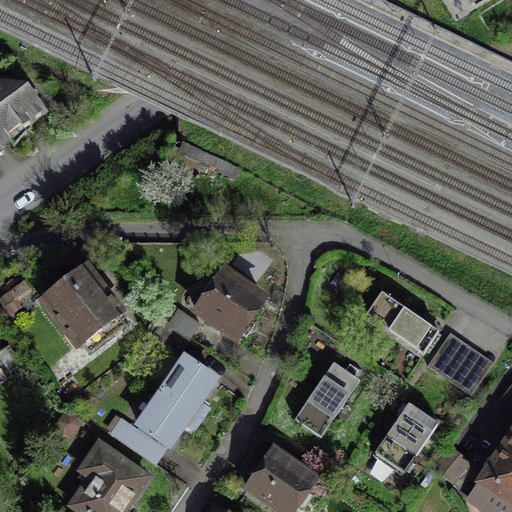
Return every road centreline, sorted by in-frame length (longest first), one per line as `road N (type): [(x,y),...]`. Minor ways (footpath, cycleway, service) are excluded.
road 1 (primary): [(0,224),(306,0)]
road 2 (residential): [(305,230),(282,348),(252,414),(188,511)]
road 3 (residential): [(305,230),(0,232)]
road 4 (residential): [(511,327),(382,253),(305,230)]
